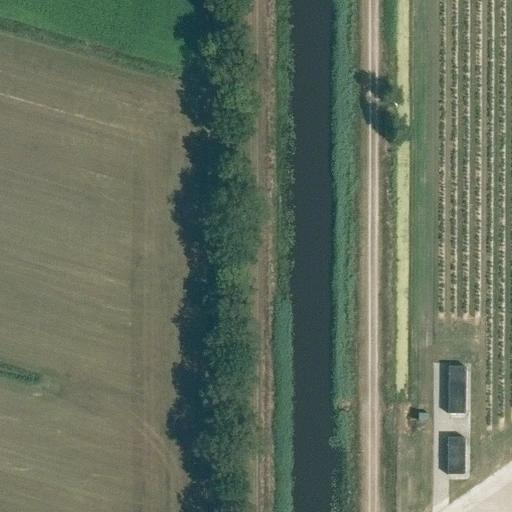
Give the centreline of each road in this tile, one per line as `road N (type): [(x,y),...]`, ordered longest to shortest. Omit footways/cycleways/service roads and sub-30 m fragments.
road 1 (track): [(259,0),(255,511)]
road 2 (track): [(370,511),(372,0)]
